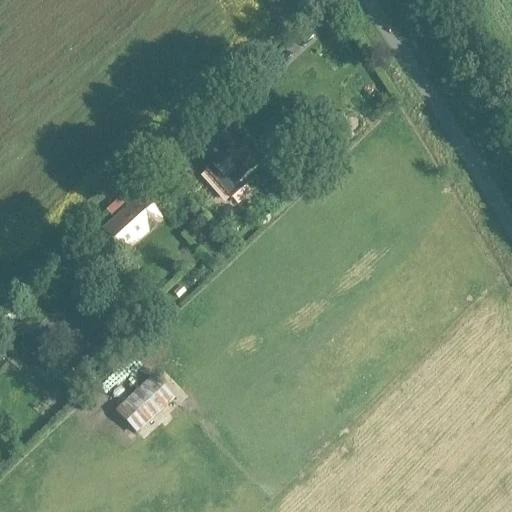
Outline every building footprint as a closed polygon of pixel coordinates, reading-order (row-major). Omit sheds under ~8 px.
[(227,133),(205,151),(215,162),(205,171),(230,200),(247,186),(242,180),(257,168),(227,133)] [(123,258),(163,223),(141,197),(100,232),(123,258)] [(22,331),(35,316),(26,307),(12,322),(22,331)] [(0,356),(1,357),(18,338),(2,323),(0,325),(0,356)] [(72,370),(61,383),(75,395),(86,383),(72,370)] [(136,394),(126,403),(117,394),(106,405),(137,437),(174,402),(152,379),(144,386),(136,378),(128,385),(136,394)]
